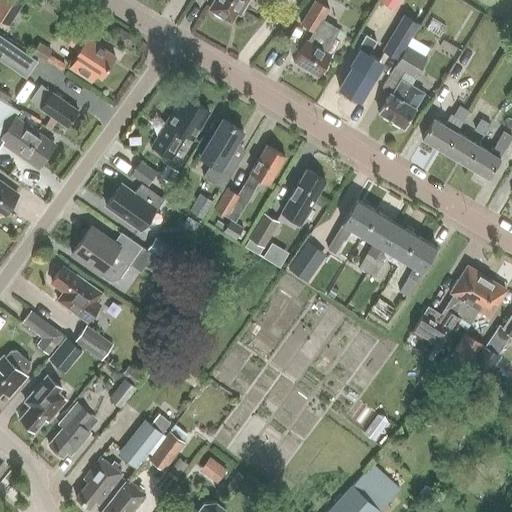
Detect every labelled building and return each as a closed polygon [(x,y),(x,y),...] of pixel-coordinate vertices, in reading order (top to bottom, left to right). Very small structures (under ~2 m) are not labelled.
[(0,0),(0,20),(7,25),(22,0),(0,0)] [(215,0),(211,8),(232,20),(238,9),(243,12),(249,0),(215,0)] [(322,20),(329,9),(316,1),(301,24),(313,31),(308,41),(306,39),(293,60),(319,76),(340,41),(333,38),(338,30),(322,20)] [(397,60),(419,23),(403,14),(381,51),(397,60)] [(61,38),(78,49),(72,58),(74,59),(69,66),(91,79),(95,72),(101,76),(114,54),(87,37),(87,36),(70,25),(61,38)] [(361,49),(352,64),(350,62),(344,72),(348,75),(339,88),(361,101),(375,77),(374,77),(382,64),(380,58),(370,52),(378,39),(367,33),(359,47),(361,49)] [(0,35),(0,54),(25,72),(35,59),(0,35)] [(407,46),(396,66),(405,71),(416,78),(428,58),(425,56),(430,47),(412,37),(407,46)] [(49,51),(37,44),(32,53),(44,60),(49,51)] [(390,92),(379,111),(405,126),(416,107),(415,107),(424,92),(411,85),(416,78),(405,71),(400,78),(392,93),(390,92)] [(40,106),(40,107),(67,125),(78,108),(39,83),(29,99),(40,106)] [(192,137),(208,110),(186,97),(178,111),(173,109),(152,146),(172,158),(186,133),(192,137)] [(53,143),(16,117),(20,111),(0,99),(0,130),(3,133),(0,137),(0,139),(38,166),(53,143)] [(456,130),(461,121),(467,111),(458,105),(447,125),(434,117),(423,137),(445,151),(457,131),(456,130)] [(468,138),(457,131),(445,151),(467,164),(478,144),(478,143),(490,123),(480,118),(468,138)] [(228,155),(243,131),(222,119),(200,156),(211,163),(203,176),(222,188),(238,161),(228,155)] [(491,152),(478,144),(467,164),(489,177),(511,137),(511,136),(503,131),(491,152)] [(268,184),(284,156),(266,145),(241,187),(250,192),(252,189),(254,190),(260,179),(268,184)] [(146,186),(156,173),(140,161),(130,174),(146,186)] [(166,163),(159,175),(170,182),(178,170),(166,163)] [(302,219),(325,180),(306,169),(281,211),(290,217),(292,213),(302,219)] [(0,210),(4,213),(16,195),(0,183),(0,210)] [(156,210),(165,197),(141,183),(134,192),(121,183),(105,205),(139,229),(154,208),(156,210)] [(228,216),(241,195),(228,187),(215,208),(228,216)] [(188,210),(188,211),(201,219),(212,201),(199,193),(188,210)] [(376,211),(357,200),(327,249),(337,254),(344,240),(347,242),(354,229),(362,235),(376,211)] [(368,271),(396,223),(377,211),(363,234),(374,241),(359,266),(368,271)] [(264,247),(278,221),(263,213),(248,238),(249,239),(245,246),(259,254),(263,246),(264,247)] [(230,220),(224,231),(235,238),(242,227),(230,220)] [(402,258),(416,234),(396,223),(368,271),(375,275),(384,261),(377,256),(382,246),(402,258)] [(121,231),(113,242),(90,226),(70,254),(106,278),(109,280),(113,279),(118,278),(120,275),(129,263),(140,270),(144,264),(164,278),(172,266),(121,231)] [(422,270),(436,246),(416,234),(402,258),(414,265),(408,275),(415,279),(421,269),(422,270)] [(179,253),(156,237),(148,249),(171,265),(179,253)] [(284,265),(293,251),(275,240),(266,254),(284,265)] [(306,281),(325,254),(307,241),(288,269),(306,281)] [(102,291),(91,284),(75,273),(74,275),(62,266),(51,282),(64,290),(57,300),(88,321),(100,304),(96,301),(102,291)] [(422,313),(411,330),(442,348),(457,323),(461,317),(487,277),(468,266),(459,280),(456,279),(449,291),(453,294),(439,317),(425,309),(422,313)] [(408,275),(399,289),(407,294),(415,279),(408,275)] [(487,277),(461,317),(470,323),(478,309),(491,316),(498,304),(496,303),(505,288),(487,277)] [(337,291),(331,287),(326,295),(332,299),(337,291)] [(378,298),(370,309),(384,319),(392,308),(378,298)] [(63,335),(30,310),(21,323),(42,337),(36,345),(49,354),(63,335)] [(511,313),(503,325),(500,323),(491,338),(503,346),(511,332),(511,313)] [(105,353),(112,344),(86,325),(75,340),(115,369),(120,364),(105,353)] [(469,364),(483,344),(464,332),(451,354),(469,364)] [(65,372),(83,351),(66,336),(48,358),(65,372)] [(488,375),(501,356),(483,344),(469,364),(488,375)] [(247,390),(217,439),(229,447),(235,437),(249,445),(264,421),(253,414),(259,404),(253,400),(258,391),(263,394),(276,373),(230,346),(215,371),(247,390)] [(4,356),(3,355),(0,358),(0,390),(7,396),(26,375),(22,372),(28,366),(27,360),(15,349),(9,350),(4,356)] [(121,373),(133,384),(140,376),(128,366),(121,373)] [(46,375),(24,401),(29,406),(18,419),(34,431),(45,418),(47,420),(65,399),(56,392),(60,387),(46,375)] [(121,406),(136,386),(125,378),(110,399),(121,406)] [(76,402),(59,423),(63,426),(48,444),(62,456),(67,450),(71,453),(90,432),(88,430),(97,419),(76,402)] [(169,422),(158,413),(149,424),(160,433),(169,422)] [(439,437),(453,422),(443,413),(429,428),(439,437)] [(134,466),(160,433),(147,423),(121,455),(134,466)] [(184,442),(182,440),(187,434),(174,424),(169,431),(170,431),(149,459),(163,470),(184,442)] [(213,454),(204,469),(223,482),(233,467),(213,454)] [(98,502),(120,473),(99,458),(84,478),(88,481),(76,496),(89,506),(94,499),(98,502)] [(325,511),(378,511),(396,493),(399,490),(370,463),(325,511)] [(451,478),(464,487),(474,472),(461,463),(451,478)] [(234,495),(247,479),(238,472),(225,488),(234,495)] [(129,511),(144,494),(127,480),(101,511),(129,511)] [(223,511),(223,507),(215,501),(202,502),(194,511),(223,511)]
